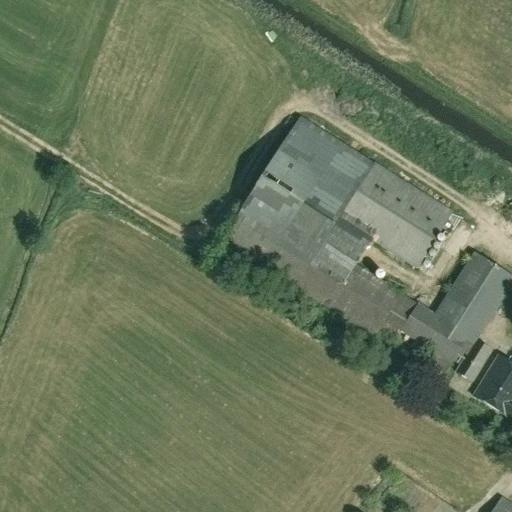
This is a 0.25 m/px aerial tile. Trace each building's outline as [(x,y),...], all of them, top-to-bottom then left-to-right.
[(298,118),(220,242),(371,338),(383,320),(400,331),(417,304),(319,242),(370,162),(298,118)] [(453,214),(374,164),(338,220),(417,270),(453,214)] [(511,288),(511,281),(472,257),(436,316),(468,337),(472,331),(480,336),(511,288)] [(480,336),(472,331),(468,337),(436,316),(417,304),(400,331),(454,363),(458,356),(464,360),(456,373),(471,383),(491,352),(476,342),(480,336)] [(511,364),(498,356),(473,398),(511,420),(511,364)] [(492,511),(511,511),(511,506),(501,499),(492,511)]
